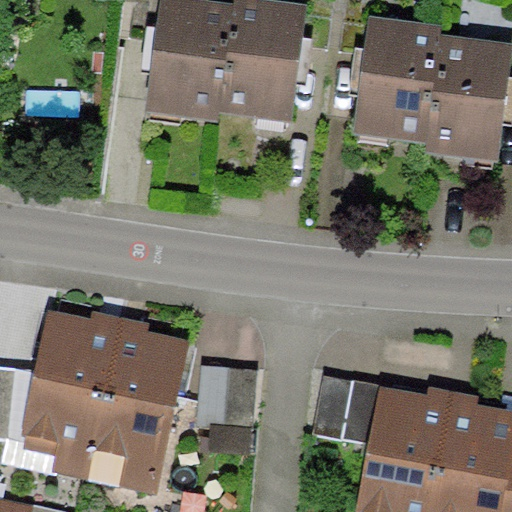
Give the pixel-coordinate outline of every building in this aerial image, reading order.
[(229,13),(165,9),(158,114),(222,118),(229,13)] [(300,17),(229,13),(222,118),(293,123),(300,17)] [(441,34),(374,28),(364,140),(432,146),(441,34)] [(503,39),(441,34),(432,146),(493,151),(503,39)] [(120,331),(50,316),(24,435),(93,450),(120,331)] [(186,346),(120,331),(93,450),(159,465),(186,346)] [(429,511),(449,404),(381,392),(360,508),(381,511),(429,511)] [(499,511),(511,444),(511,415),(449,404),(429,511),(499,511)]
